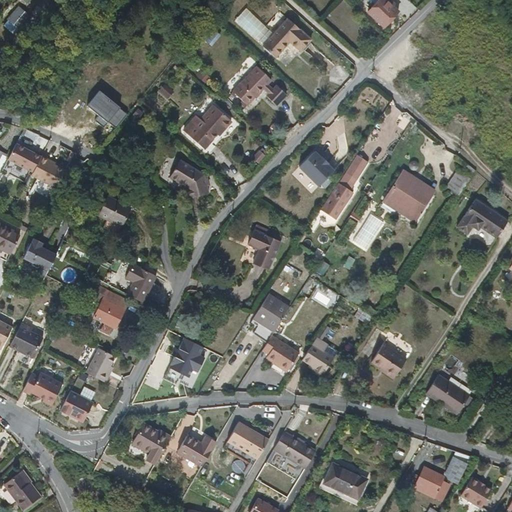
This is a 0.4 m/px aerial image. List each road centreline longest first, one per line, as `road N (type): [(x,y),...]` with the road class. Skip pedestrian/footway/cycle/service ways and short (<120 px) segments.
road 1 (residential): [(118,416),(223,401),(297,401),(339,406),(511,462)]
road 2 (residential): [(179,296),(211,228),(437,0)]
road 3 (track): [(511,193),(287,0)]
road 4 (residential): [(179,296),(156,199),(137,177),(0,116)]
road 5 (residential): [(118,416),(179,296)]
road 6 (residential): [(9,409),(88,448),(118,416)]
road 7 (residential): [(9,409),(57,471),(74,511)]
